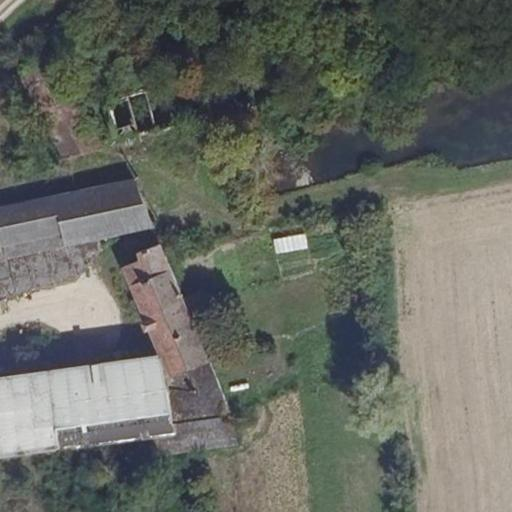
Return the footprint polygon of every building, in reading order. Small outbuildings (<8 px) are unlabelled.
[(19,72),(63,155),(94,138),(50,56),(19,72)] [(117,140),(212,111),(200,70),(105,99),(115,133),(117,140)] [(0,255),(99,234),(153,224),(132,179),(0,206),(0,255)] [(305,232),(273,238),(276,253),(308,247),(305,232)] [(103,252),(99,234),(0,255),(0,296),(77,280),(103,252)] [(189,301),(165,252),(161,244),(139,253),(142,259),(125,266),(164,356),(50,371),(0,378),(0,454),(79,446),(81,460),(242,442),(237,399),(206,338),(215,332),(208,315),(212,313),(213,305),(210,297),(202,294),(189,301)] [(0,378),(50,371),(49,361),(0,367),(0,378)]
